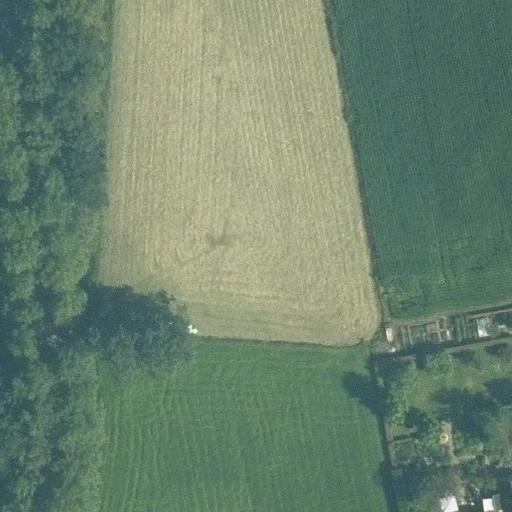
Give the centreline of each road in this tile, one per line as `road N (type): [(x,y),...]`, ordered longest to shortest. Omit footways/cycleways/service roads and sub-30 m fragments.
road 1 (tertiary): [(30,186),(50,339),(34,511)]
road 2 (tertiary): [(30,186),(25,34)]
road 3 (tertiary): [(0,70),(30,186)]
